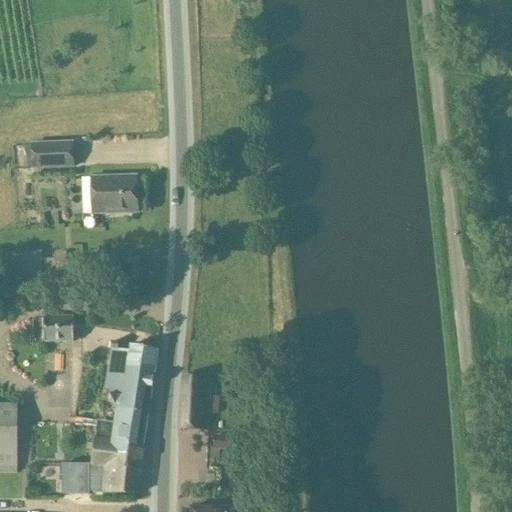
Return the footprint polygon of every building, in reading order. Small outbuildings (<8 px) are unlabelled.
[(74,143),(29,144),(30,171),(75,169),(74,143)] [(94,215),(138,213),(137,178),(93,179),(94,215)] [(44,317),(44,343),(75,343),(75,317),(44,317)] [(56,465),(55,492),(102,494),(140,493),(143,464),(144,451),(159,353),(112,343),(102,409),(103,409),(116,410),(114,424),(112,440),(95,438),(91,465),(56,465)] [(212,380),(183,379),(179,431),(209,431),(212,380)] [(0,474),(18,474),(17,404),(0,404),(0,474)] [(214,436),(214,451),(232,451),(233,436),(214,436)]
